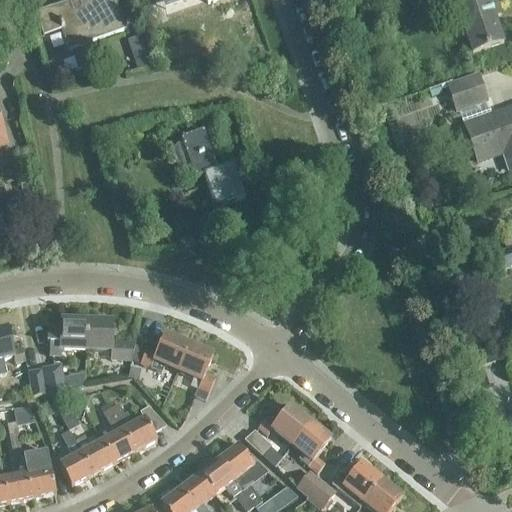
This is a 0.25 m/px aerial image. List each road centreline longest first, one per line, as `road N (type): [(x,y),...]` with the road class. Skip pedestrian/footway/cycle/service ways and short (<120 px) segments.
road 1 (residential): [(274,351),(342,271),(358,233),(356,183),(288,0)]
road 2 (residential): [(274,351),(225,316),(152,289),(59,280),(0,292)]
road 3 (residential): [(77,511),(139,480),(218,421),(274,351)]
road 4 (residential): [(474,511),(274,351)]
